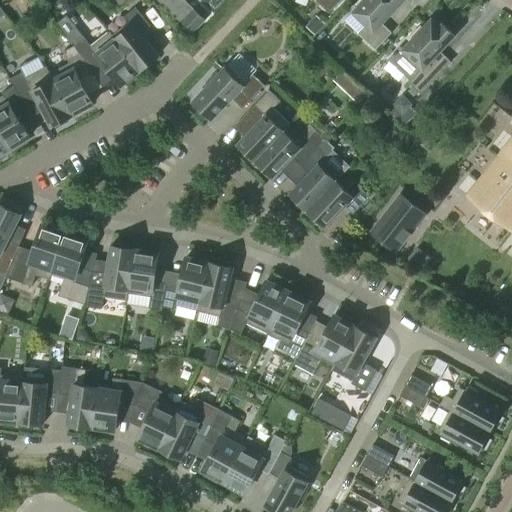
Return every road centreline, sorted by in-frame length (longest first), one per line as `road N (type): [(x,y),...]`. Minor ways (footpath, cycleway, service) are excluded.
road 1 (residential): [(301,270),(207,237),(79,208),(10,175)]
road 2 (residential): [(155,95),(313,238),(301,270)]
road 3 (residential): [(0,447),(125,459),(226,511)]
road 4 (residential): [(317,511),(416,337)]
road 5 (residential): [(10,175),(155,95)]
road 6 (residential): [(416,337),(301,270)]
